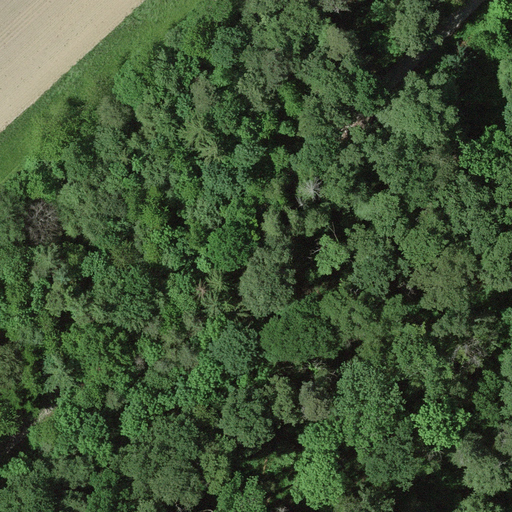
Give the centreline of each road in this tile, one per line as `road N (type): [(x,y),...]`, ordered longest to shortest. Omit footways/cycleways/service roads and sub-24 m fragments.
road 1 (track): [(0,449),(473,0)]
road 2 (track): [(511,158),(410,146),(350,118)]
